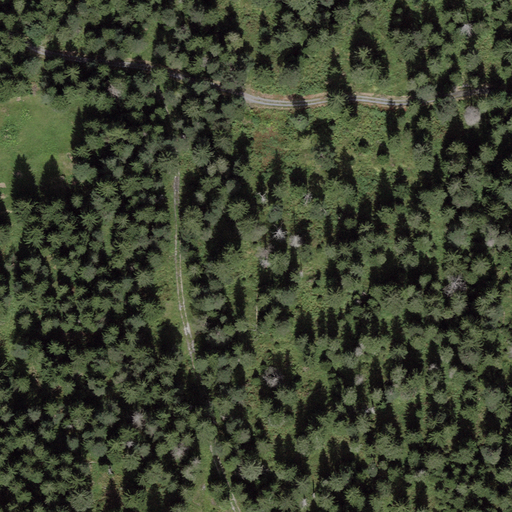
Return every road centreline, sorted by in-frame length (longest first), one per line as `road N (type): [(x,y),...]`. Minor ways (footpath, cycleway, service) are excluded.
road 1 (track): [(0,33),(54,56),(139,65),(248,100),(511,96)]
road 2 (track): [(139,65),(175,157),(180,304),(235,511)]
